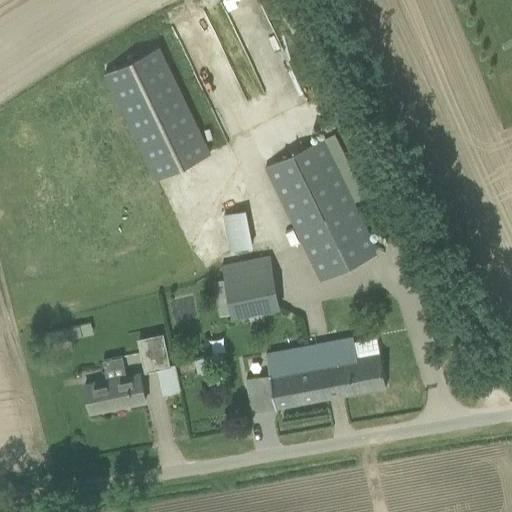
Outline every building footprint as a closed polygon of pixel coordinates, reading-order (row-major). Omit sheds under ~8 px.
[(105,72),(157,179),(212,153),(160,45),(105,72)] [(263,168),(320,279),(377,250),(335,166),(349,159),(336,133),(322,140),(321,138),(263,168)] [(227,249),(248,244),(239,208),(218,213),(227,249)] [(223,264),(225,278),(215,280),(220,304),(230,302),(233,316),(248,313),(250,324),(266,321),(264,311),(281,308),(271,255),(223,264)] [(158,368),(163,394),(180,390),(175,364),(171,365),(164,332),(139,338),(146,371),(158,368)] [(309,346),(319,399),(386,386),(380,352),(357,357),(353,337),(309,346)] [(246,378),(252,412),(319,399),(309,346),(265,354),(269,374),(246,378)] [(84,384),(90,412),(145,400),(140,373),(126,376),(121,356),(103,360),(107,380),(84,384)]
